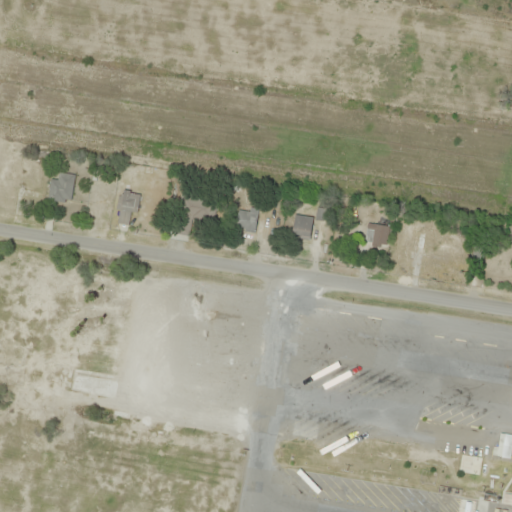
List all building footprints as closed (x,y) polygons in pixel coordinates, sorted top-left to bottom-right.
[(50,180),(47,200),(70,204),(75,176),(58,173),(57,181),(50,180)] [(140,195),(121,191),(115,224),(127,227),(130,213),(136,214),(140,195)] [(178,194),(176,235),(191,235),(191,222),(216,223),(217,195),(178,194)] [(248,234),(257,220),(241,208),(231,223),(248,234)] [(312,218),(294,215),(291,239),(309,241),(312,218)] [(388,227),(366,224),(364,244),(386,247),(388,227)] [(437,257),(440,231),(422,229),(419,256),(437,257)] [(511,461),(369,442),(367,461),(511,481),(511,461)]
